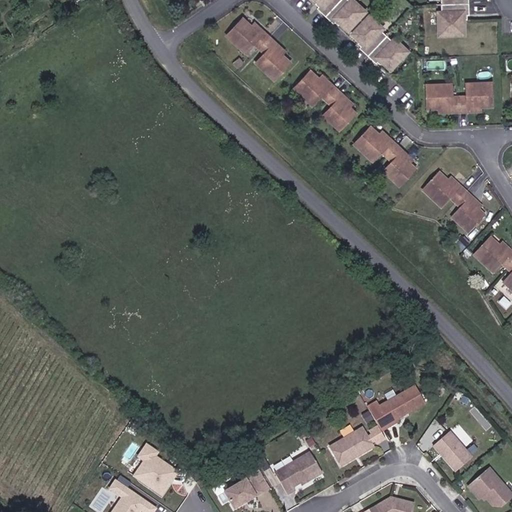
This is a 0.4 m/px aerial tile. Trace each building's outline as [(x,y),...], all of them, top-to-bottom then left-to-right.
[(312,0),(319,6),(321,4),(326,9),(321,14),(333,25),(337,20),(342,25),(340,27),(349,34),(366,15),(353,4),(351,6),(345,0),(312,0)] [(438,0),(439,1),(442,1),(443,16),(439,16),(440,40),(466,39),(465,22),(463,23),(463,16),(470,15),(469,0),(438,0)] [(280,43),(269,33),(264,38),(257,31),(246,20),(229,37),(248,56),(258,45),(268,55),(258,65),(276,81),(292,64),(287,59),(275,48),(280,43)] [(371,20),(353,38),(361,45),(362,44),(368,49),(363,55),(375,65),(380,60),(385,65),(383,66),(392,74),(409,55),(395,42),(393,45),(382,35),(385,33),(371,20)] [(262,26),(257,31),(264,38),(269,33),(262,26)] [(275,48),(287,59),(292,54),(280,43),(275,48)] [(352,108),(343,100),(347,96),(336,86),(332,91),(324,82),(314,73),(298,91),(316,107),(326,98),(336,107),(327,117),(342,131),(358,114),(352,108)] [(336,86),(328,78),(324,82),(332,91),(336,86)] [(440,113),(452,113),(453,120),(469,120),(469,113),(481,113),(494,113),(494,89),(468,90),(468,103),(453,102),(453,90),(429,91),(429,113),(440,113)] [(347,96),(343,100),(352,108),(356,104),(347,96)] [(412,163),(403,156),(408,151),(396,141),(392,145),(383,137),(373,128),(357,145),(376,163),(385,153),(396,163),(387,172),(402,187),(419,170),(412,163)] [(396,141),(388,133),(383,137),(392,145),(396,141)] [(408,151),(403,156),(412,163),(416,160),(408,151)] [(483,210),(472,200),(475,197),(465,187),(462,191),(453,182),(443,173),(426,190),(446,208),(455,199),(465,209),(456,218),(472,233),(488,215),(483,210)] [(465,187),(456,179),(453,182),(462,191),(465,187)] [(486,207),(475,197),(472,200),(483,210),(486,207)] [(511,255),(511,257),(503,249),(493,240),(477,256),(495,273),(505,263),(511,270),(511,279),(508,284),(511,288),(511,255)] [(511,255),(511,249),(507,245),(503,249),(511,257),(511,255)] [(424,404),(414,386),(378,407),(386,421),(394,416),(396,420),(424,404)] [(329,446),(340,466),(374,447),(361,427),(329,446)] [(451,433),(435,446),(457,473),(473,459),(451,433)] [(136,457),(143,461),(132,476),(161,496),(179,472),(156,456),(159,452),(145,443),(136,457)] [(285,495),(294,490),(292,487),(303,480),(305,483),(321,473),(310,452),(272,473),(285,495)] [(505,505),(511,498),(511,496),(490,471),(471,489),(483,500),(487,496),(497,505),(505,505)] [(223,491),(233,509),(262,493),(251,474),(223,491)] [(154,511),(157,508),(115,479),(108,489),(119,497),(108,511),(154,511)] [(413,511),(415,506),(391,498),(369,511),(367,511),(413,511)]
